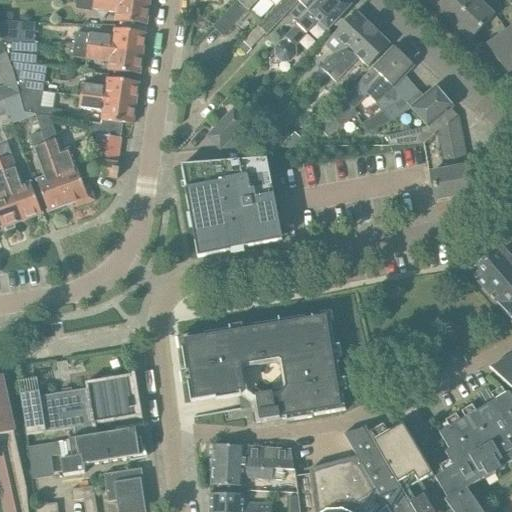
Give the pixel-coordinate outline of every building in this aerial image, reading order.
[(147,26),(150,4),(110,0),(93,0),(93,10),(117,13),(116,21),(147,26)] [(259,0),(273,0),(279,5),(282,0),(239,0),(213,28),(223,37),(247,12),(259,0)] [(282,0),(279,5),(267,17),(258,27),(266,35),(297,2),(306,11),(316,0),(282,0)] [(350,6),(343,0),(321,0),(285,38),(294,47),(317,23),(326,32),(350,6)] [(415,0),(431,15),(445,0),(415,0)] [(448,31),(477,0),(445,0),(431,15),(448,31)] [(478,0),(477,0),(448,31),(465,47),(474,37),(495,15),(478,0)] [(320,68),(328,75),(373,28),(356,12),(333,35),(343,45),(320,68)] [(0,13),(0,21),(0,22),(12,23),(13,13),(0,13)] [(34,45),(36,45),(37,24),(12,23),(0,22),(6,44),(34,45)] [(390,45),(373,28),(328,75),(335,82),(358,58),(368,68),(390,45)] [(76,33),(75,46),(88,48),(88,47),(143,54),(146,34),(115,30),(113,38),(76,33)] [(511,80),(511,40),(506,32),(487,46),(495,57),(474,37),(465,47),(493,73),(501,66),(511,81),(511,80)] [(243,42),(238,48),(246,55),(251,50),(243,42)] [(291,45),(287,42),(281,43),(275,49),(274,51),(275,57),(279,61),(281,63),(291,63),(291,60),(294,55),(294,50),(291,45)] [(34,45),(6,44),(7,49),(9,55),(11,61),(11,63),(47,67),(47,66),(32,65),(34,45)] [(140,75),(143,54),(88,47),(88,48),(75,46),(73,58),(110,63),(109,71),(140,75)] [(344,100),(345,100),(353,108),(367,93),(376,102),(375,103),(384,111),(404,100),(394,88),(414,67),(393,47),(344,100)] [(0,58),(9,55),(7,49),(0,51),(0,58)] [(0,58),(0,65),(11,61),(9,55),(0,58)] [(0,65),(0,72),(12,68),(11,63),(11,61),(0,65)] [(14,74),(18,89),(43,92),(47,67),(11,63),(12,68),(14,74)] [(0,72),(0,74),(1,79),(14,74),(12,68),(0,72)] [(1,79),(3,82),(19,91),(18,89),(14,74),(1,79)] [(81,96),(136,104),(139,83),(108,79),(107,87),(82,84),(81,96)] [(0,86),(4,97),(19,91),(3,82),(0,83),(0,86)] [(388,144),(424,142),(425,142),(433,136),(429,130),(453,108),(435,87),(423,97),(420,93),(408,104),(404,100),(384,111),(383,112),(362,125),(368,134),(384,127),(390,122),(404,113),(410,108),(427,128),(419,130),(419,129),(387,137),(388,144)] [(19,91),(20,95),(23,108),(25,113),(32,114),(35,115),(61,118),(62,111),(41,108),(43,92),(18,89),(19,91)] [(136,104),(81,96),(79,109),(103,112),(101,124),(122,127),(122,123),(133,125),(136,104)] [(19,100),(5,105),(13,128),(36,120),(35,117),(24,116),(19,100)] [(353,108),(345,100),(323,121),(318,127),(328,138),(356,115),(356,114),(354,109),(353,108)] [(247,121),(234,108),(206,137),(220,150),(247,121)] [(61,118),(35,115),(36,115),(42,132),(41,133),(67,206),(74,203),(75,208),(93,201),(88,186),(83,187),(69,149),(61,152),(57,140),(50,118),(61,119),(61,118)] [(458,117),(458,116),(441,129),(433,136),(425,142),(424,143),(434,201),(474,194),(469,171),(468,171),(458,117)] [(97,148),(100,124),(87,122),(84,138),(88,138),(87,146),(97,148)] [(122,127),(101,124),(100,124),(97,148),(95,162),(117,165),(121,138),(120,138),(122,127)] [(48,213),(67,206),(41,133),(29,136),(34,149),(45,179),(36,182),(48,213)] [(6,145),(0,146),(0,162),(23,222),(41,215),(30,185),(21,188),(10,157),(6,145)] [(281,235),(268,160),(201,165),(181,166),(199,257),(261,245),(260,239),(281,235)] [(14,225),(23,222),(0,162),(0,224),(2,229),(5,228),(7,231),(14,229),(14,225)] [(120,165),(95,162),(93,175),(118,179),(120,165)] [(511,242),(500,245),(469,272),(511,320),(511,242)] [(345,411),(330,316),(181,340),(191,403),(215,399),(244,395),(241,410),(251,409),(250,404),(257,403),(260,423),(286,419),(286,421),(345,411)] [(511,358),(491,372),(511,389),(511,358)] [(76,440),(98,436),(96,425),(139,418),(139,420),(143,419),(135,374),(132,374),(132,376),(86,384),(87,393),(41,401),(39,392),(21,395),(27,435),(74,427),(76,440)] [(0,484),(6,511),(28,511),(28,508),(26,489),(14,437),(5,398),(1,378),(0,378),(0,484)] [(423,458),(433,475),(448,500),(445,501),(445,502),(450,507),(452,509),(453,511),(482,511),(467,490),(487,477),(488,479),(502,471),(501,469),(511,462),(511,398),(509,393),(440,435),(445,444),(423,458)] [(453,511),(452,509),(446,511),(433,511),(432,510),(437,508),(421,482),(433,475),(423,458),(422,458),(403,425),(375,442),(366,428),(364,428),(393,477),(414,511),(453,511)] [(343,434),(357,458),(386,506),(389,511),(414,511),(393,477),(364,428),(343,434)] [(98,436),(76,440),(64,442),(66,460),(61,461),(64,477),(86,473),(85,466),(89,465),(89,466),(144,457),(142,439),(136,440),(134,432),(136,431),(136,430),(98,436)] [(61,455),(59,443),(31,447),(32,460),(61,455)] [(283,470),(292,471),(291,450),(212,446),(211,465),(271,470),(283,470)] [(380,511),(386,506),(357,458),(310,471),(315,511),(380,511)] [(271,470),(211,465),(210,485),(230,487),(243,487),(244,479),(283,481),(283,470),(271,470)] [(143,480),(142,469),(104,474),(108,502),(117,501),(118,511),(145,511),(141,480),(143,480)] [(93,487),(72,490),(73,501),(84,500),(95,498),(93,487)] [(210,495),(209,511),(271,511),(272,503),(244,503),(244,495),(210,495)] [(297,511),(296,497),(287,497),(286,511),(297,511)] [(96,511),(95,498),(84,500),(85,511),(96,511)]
